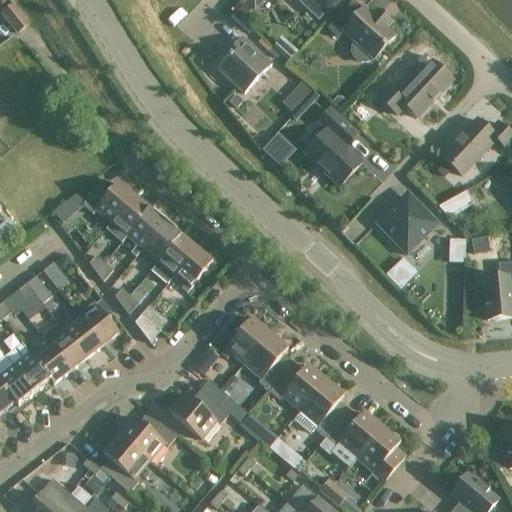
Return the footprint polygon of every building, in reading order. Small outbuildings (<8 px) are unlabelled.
[(245,0),(243,3),(254,14),(267,0),(245,0)] [(295,0),(311,15),(318,7),(325,15),(327,16),(341,0),(295,0)] [(346,11),(327,31),(337,41),(343,34),(354,44),(351,49),(351,55),(353,60),(357,64),(363,66),(369,65),(374,62),(394,40),(387,32),(371,18),(363,11),(354,2),(346,11)] [(17,35),(29,26),(13,7),(2,16),(17,35)] [(244,96),(258,82),(272,67),(242,39),(233,49),(237,53),(232,59),(230,57),(217,71),(244,96)] [(284,47),(280,52),(280,58),(285,61),(290,61),(294,57),(294,51),(289,47),(284,47)] [(376,98),(382,104),(397,117),(405,109),(418,121),(453,83),(432,64),(398,100),(386,89),(376,98)] [(302,84),(293,94),(303,103),(312,93),(302,84)] [(236,97),(229,105),(236,112),(243,104),(236,97)] [(336,99),(333,104),(340,110),(346,104),(341,100),(336,99)] [(363,104),(355,113),(364,121),(372,112),(363,104)] [(304,157),(339,190),(362,165),(341,145),(352,132),(330,111),(318,125),(326,133),(304,157)] [(442,159),(456,173),(462,178),(496,142),(509,154),(511,150),(511,139),(497,125),(489,134),(476,122),(442,159)] [(278,136),(262,153),(280,170),(296,153),(278,136)] [(444,166),(437,174),(444,180),(451,173),(444,166)] [(82,208),(93,217),(96,213),(110,226),(133,199),(117,185),(113,191),(103,182),(82,208)] [(490,183),(479,189),(485,199),(496,193),(490,183)] [(438,210),(448,221),(474,207),(467,194),(438,210)] [(394,209),(376,226),(398,248),(407,240),(416,249),(438,227),(428,217),(408,195),(394,209)] [(149,212),(133,199),(110,226),(106,231),(112,235),(116,230),(126,239),(149,212)] [(63,226),(73,218),(65,208),(55,216),(63,226)] [(126,239),(137,248),(133,253),(137,256),(141,251),(142,252),(165,225),(149,212),(126,239)] [(165,225),(142,252),(158,266),(181,239),(165,225)] [(197,252),(181,239),(158,266),(174,279),(197,252)] [(485,240),(469,242),(470,255),(487,253),(485,240)] [(449,242),(449,266),(465,266),(466,243),(449,242)] [(83,259),(90,267),(96,275),(105,266),(96,258),(89,252),(83,259)] [(184,288),(181,291),(187,296),(212,265),(197,252),(174,279),(184,288)] [(65,257),(54,265),(64,277),(75,268),(65,257)] [(511,264),(499,266),(500,280),(483,282),(487,322),(511,320),(511,264)] [(69,286),(53,266),(43,274),(59,294),(69,286)] [(114,273),(105,266),(96,275),(103,284),(114,273)] [(52,299),(36,279),(27,286),(42,306),(52,299)] [(34,313),(42,306),(27,286),(18,293),(34,313)] [(115,300),(122,309),(130,299),(122,292),(115,300)] [(130,299),(122,309),(129,318),(138,306),(130,299)] [(12,315),(4,305),(0,307),(0,318),(3,322),(12,315)] [(94,305),(78,318),(102,349),(119,336),(94,305)] [(134,326),(144,338),(150,346),(161,333),(141,317),(134,326)] [(86,362),(102,349),(78,318),(77,318),(80,322),(64,334),(86,362)] [(231,357),(244,367),(270,337),(251,321),(221,357),(227,362),(231,357)] [(58,326),(42,339),(45,343),(70,375),(86,362),(64,334),(58,326)] [(270,337),(244,367),(261,382),(258,386),(269,394),(293,365),(284,357),(288,352),(270,337)] [(53,388),(70,375),(45,343),(40,348),(43,351),(31,360),(50,384),(53,388)] [(21,346),(5,359),(12,369),(34,396),(50,384),(31,360),(28,356),(21,346)] [(5,359),(0,362),(0,385),(18,409),(34,396),(12,369),(5,359)] [(200,361),(193,370),(203,378),(210,370),(200,361)] [(303,373),(293,365),(269,394),(279,403),(282,400),(300,414),(326,384),(307,368),(303,373)] [(208,383),(200,393),(219,409),(227,399),(208,383)] [(326,384),(300,414),(293,423),(308,436),(311,435),(314,432),(325,442),(349,412),(340,404),(344,399),(326,384)] [(18,409),(0,385),(0,416),(15,405),(18,409)] [(171,417),(186,430),(201,443),(216,425),(220,428),(229,417),(219,409),(200,393),(192,403),(186,398),(171,417)] [(243,409),(234,418),(240,423),(248,413),(243,409)] [(359,421),(349,412),(325,442),(330,446),(327,449),(333,454),(338,447),(356,461),(382,431),(363,415),(359,421)] [(119,439),(149,465),(164,447),(167,450),(177,439),(147,415),(139,425),(134,420),(119,439)] [(250,417),(241,428),(269,451),(277,441),(278,440),(250,417)] [(382,431),(356,461),(374,476),(373,477),(383,486),(406,459),(396,451),(400,446),(382,431)] [(100,471),(129,496),(138,485),(135,482),(149,465),(119,439),(103,457),(108,462),(100,471)] [(292,456),(292,468),(304,467),(304,456),(292,456)] [(502,457),(491,458),(497,470),(503,470),(502,457)] [(93,467),(87,461),(82,467),(88,473),(93,467)] [(250,472),(255,466),(248,461),(243,467),(250,472)] [(96,498),(106,487),(111,482),(93,467),(88,473),(95,478),(86,488),(96,498)] [(250,472),(243,467),(238,473),(244,479),(250,472)] [(290,472),(285,478),(293,485),(298,478),(290,472)] [(209,476),(205,482),(214,487),(217,481),(209,476)] [(463,507),(459,511),(490,511),(499,502),(467,476),(450,497),(463,507)] [(26,511),(55,511),(69,496),(52,482),(26,511)] [(327,484),(319,493),(339,510),(341,511),(361,511),(368,505),(353,493),(339,482),(333,489),(327,484)] [(331,511),(321,504),(302,488),(288,505),(296,511),(331,511)] [(227,499),(221,494),(215,500),(221,505),(227,499)] [(122,500),(116,495),(111,502),(117,507),(122,500)] [(55,511),(83,511),(85,510),(69,496),(55,511)] [(122,500),(117,507),(124,511),(129,505),(122,500)] [(221,505),(215,500),(210,507),(216,511),(221,505)]
